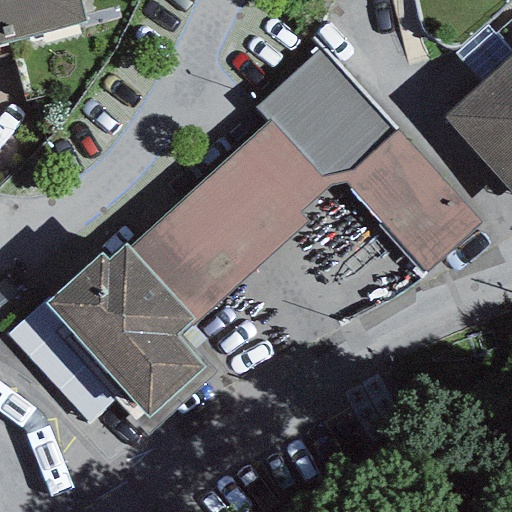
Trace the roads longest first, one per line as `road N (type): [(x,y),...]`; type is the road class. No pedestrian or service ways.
road 1 (residential): [(511,284),(375,340),(77,511)]
road 2 (unknown): [(341,9),(364,56),(420,104),(472,176),(511,270)]
road 3 (unknown): [(271,255),(330,366)]
